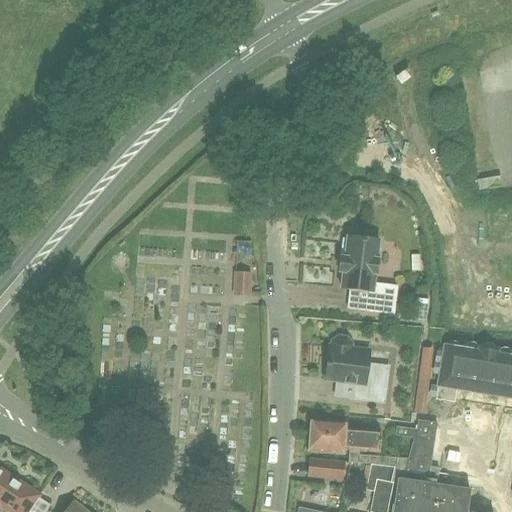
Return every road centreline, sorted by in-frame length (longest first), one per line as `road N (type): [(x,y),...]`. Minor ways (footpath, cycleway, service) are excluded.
road 1 (residential): [(270,511),(281,449),(275,186),(302,91),(282,31)]
road 2 (primary): [(0,309),(154,136),(282,31)]
road 3 (tertiary): [(157,511),(0,408)]
